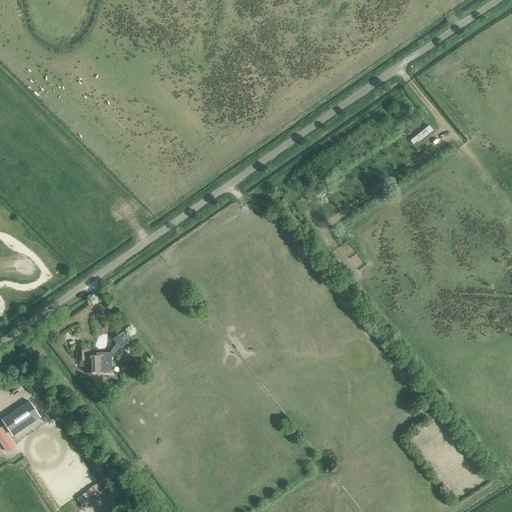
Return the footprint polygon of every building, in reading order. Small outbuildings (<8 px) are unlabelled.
[(429,125),(427,127),(424,124),(411,134),(414,137),(409,140),(414,146),(433,131),(429,125)] [(113,339),(122,350),(133,342),(124,331),(113,339)] [(96,356),(85,356),(85,350),(77,350),(77,360),(80,360),(80,366),(81,373),(102,372),(102,371),(109,371),(108,354),(96,354),(96,356)] [(1,420),(11,435),(39,416),(29,402),(1,420)] [(0,428),(0,443),(6,452),(14,446),(1,428),(0,428)] [(99,494),(104,490),(98,483),(93,487),(92,486),(77,499),(84,508),(99,495),(99,494)]
